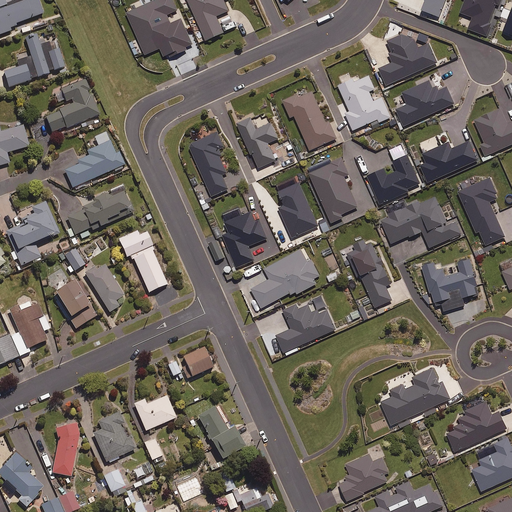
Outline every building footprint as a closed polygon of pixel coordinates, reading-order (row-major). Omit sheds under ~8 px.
[(0,0),(0,36),(19,29),(18,25),(44,15),(37,0),(0,0)] [(178,11),(172,0),(158,0),(127,14),(146,56),(189,37),(181,20),(171,25),(167,16),(178,11)] [(187,0),(206,42),(224,34),(217,18),(229,12),(224,1),(226,0),(187,0)] [(446,0),(427,0),(423,12),(440,18),(446,0)] [(388,54),(393,64),(380,70),(387,86),(438,64),(429,45),(419,49),(415,41),(402,35),(387,42),(392,52),(388,54)] [(41,47),(37,36),(25,40),(29,52),(16,56),(20,69),(4,74),(9,89),(49,76),(49,74),(65,69),(56,42),(41,47)] [(354,83),(353,80),(339,87),(350,112),(346,114),(354,131),(378,121),(379,124),(392,119),(383,99),(374,103),(370,93),(376,90),(370,77),(354,83)] [(439,92),(433,80),(403,94),(408,106),(397,111),(404,127),(455,105),(447,88),(439,92)] [(89,92),(90,92),(86,81),(61,91),(66,102),(71,100),(73,105),(59,111),(60,113),(46,119),(52,135),(99,116),(92,97),(91,97),(89,92)] [(327,126),(313,93),(299,99),(298,95),(283,101),(291,119),(296,117),(310,151),(337,140),(331,125),(327,126)] [(511,123),(508,126),(501,110),(475,122),(485,144),(481,146),(486,157),(511,145),(511,123)] [(251,117),(237,123),(252,157),(254,156),(260,169),(276,162),(269,144),(279,140),(272,124),(257,131),(251,117)] [(0,133),(0,167),(10,165),(7,154),(29,148),(23,127),(0,133)] [(222,176),(227,174),(220,157),(222,156),(219,150),(225,148),(218,133),(190,146),(214,200),(230,193),(222,176)] [(72,190),(115,170),(116,172),(123,169),(122,167),(125,165),(119,153),(116,155),(106,134),(94,139),(98,147),(87,152),(89,157),(79,162),(80,165),(64,172),(72,190)] [(450,143),(423,154),(426,160),(420,162),(428,182),(477,161),(469,142),(452,149),(450,143)] [(396,170),(387,174),(385,170),(367,177),(378,204),(422,186),(409,156),(393,163),(396,170)] [(350,176),(342,160),(310,174),(332,224),(341,220),(340,217),(358,208),(345,178),(350,176)] [(499,199),(490,179),(459,193),(477,234),(480,233),(487,247),(505,238),(490,203),(499,199)] [(319,227),(299,184),(279,193),(285,207),(280,209),(293,239),(319,227)] [(80,235),(82,240),(90,237),(88,231),(91,229),(93,232),(133,214),(124,193),(111,199),(109,194),(94,201),(95,203),(83,208),(84,211),(67,218),(75,237),(80,235)] [(381,220),(392,245),(409,238),(410,241),(424,235),(430,250),(464,235),(457,218),(447,222),(437,198),(421,205),(420,203),(381,220)] [(17,257),(36,248),(35,246),(60,235),(46,203),(31,210),(34,215),(22,220),(25,225),(6,234),(17,257)] [(248,205),(224,215),(231,234),(224,237),(238,268),(254,261),(249,248),(269,239),(261,220),(257,222),(253,212),(251,213),(248,205)] [(131,258),(153,248),(146,234),(139,237),(137,233),(119,241),(127,259),(131,258)] [(387,288),(395,285),(385,262),(381,263),(379,258),(381,257),(375,242),(367,246),(365,241),(352,246),(355,252),(347,255),(357,279),(362,277),(375,309),(393,302),(387,288)] [(36,248),(17,257),(22,268),(41,259),(36,248)] [(153,248),(131,258),(132,261),(134,261),(149,295),(168,287),(152,252),(154,251),(153,248)] [(309,263),(302,250),(265,270),(270,280),(252,290),(262,309),(297,291),(299,295),(317,285),(315,280),(321,277),(313,261),(309,263)] [(85,266),(75,251),(66,258),(76,272),(85,266)] [(433,297),(436,308),(443,307),(445,313),(465,307),(463,300),(480,296),(471,262),(458,265),(461,274),(446,278),(444,270),(437,272),(435,265),(423,268),(431,297),(433,297)] [(123,297),(104,267),(97,271),(96,269),(85,276),(110,314),(120,308),(116,302),(123,297)] [(511,269),(503,273),(511,291),(511,290),(511,269)] [(340,279),(336,272),(326,276),(329,284),(340,279)] [(96,319),(74,283),(55,295),(77,331),(96,319)] [(11,337),(20,358),(31,353),(30,350),(47,343),(43,333),(50,330),(39,305),(30,309),(28,304),(10,312),(19,333),(11,337)] [(299,310),(297,305),(284,312),(292,330),(277,337),(285,355),(336,331),(327,309),(313,316),(309,306),(299,310)] [(362,319),(358,310),(350,314),(353,323),(362,319)] [(0,366),(20,358),(11,337),(0,341),(0,366)] [(214,365),(205,345),(178,358),(188,378),(214,365)] [(181,371),(176,360),(168,364),(173,375),(181,371)] [(380,401),(391,424),(449,397),(441,380),(439,381),(433,366),(412,376),(415,383),(405,388),(402,383),(389,389),(392,395),(380,401)] [(176,416),(167,394),(147,403),(145,398),(134,402),(146,429),(176,416)] [(491,414),(485,401),(457,414),(460,422),(453,426),(454,429),(446,432),(457,455),(467,450),(465,446),(506,427),(498,411),(491,414)] [(229,428),(216,405),(198,415),(222,457),(245,444),(234,425),(229,428)] [(118,456),(136,447),(130,434),(127,436),(120,422),(123,420),(119,411),(99,420),(102,428),(93,432),(107,463),(119,457),(118,456)] [(76,421),(57,426),(59,434),(52,471),(71,475),(80,432),(76,421)] [(511,445),(508,436),(493,443),(497,451),(479,459),(481,463),(471,467),(481,490),(511,476),(511,445)] [(164,459),(155,438),(145,442),(154,463),(164,459)] [(33,466),(17,451),(0,467),(0,473),(22,495),(19,498),(26,506),(45,487),(29,471),(33,466)] [(372,461),(368,453),(345,464),(351,477),(338,483),(347,500),(387,480),(384,474),(389,471),(382,456),(372,461)] [(436,462),(435,453),(427,455),(429,464),(436,462)] [(145,474),(142,466),(134,469),(137,477),(145,474)] [(127,490),(118,469),(104,475),(114,496),(127,490)] [(235,487),(228,469),(219,473),(226,491),(235,487)] [(413,490),(409,480),(396,486),(398,492),(391,495),(389,489),(375,495),(379,505),(363,511),(407,511),(409,511),(426,511),(443,505),(436,491),(434,492),(430,483),(413,490)] [(242,500),(246,511),(250,511),(263,507),(264,510),(274,506),(268,492),(265,493),(262,485),(252,489),(251,486),(243,489),(245,492),(239,494),(237,489),(233,490),(238,501),(242,500)] [(63,511),(53,489),(40,495),(44,503),(42,504),(45,511),(63,511)] [(67,511),(79,507),(72,490),(60,496),(66,511),(67,511)] [(238,505),(232,492),(224,495),(230,509),(238,505)] [(511,511),(511,496),(487,507),(489,511),(511,511)] [(146,511),(141,500),(133,504),(136,511),(146,511)] [(6,508),(3,501),(0,501),(0,511),(10,511),(8,507),(6,508)]
